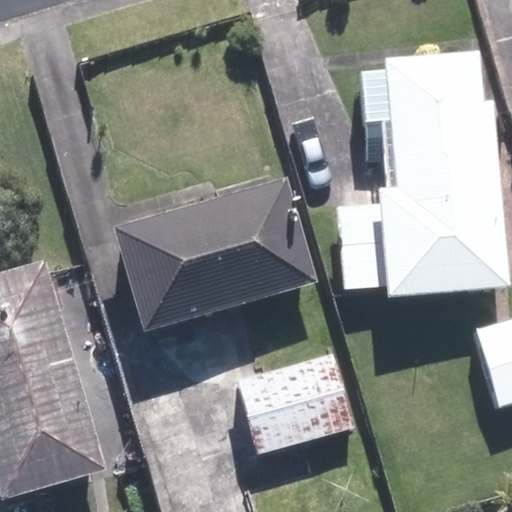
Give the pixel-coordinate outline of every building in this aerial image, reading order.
[(359,74),(363,126),(387,123),(391,191),(376,191),(384,299),(505,291),(492,103),(481,103),(478,55),(383,62),(384,71),(359,74)] [(146,334),(318,283),(289,182),(117,232),(146,334)] [(0,275),(0,493),(2,501),(105,470),(44,262),(0,275)] [(492,412),(511,406),(511,325),(470,338),(492,412)] [(249,383),(236,387),(257,457),(273,453),(348,430),(328,360),(324,362),(249,383)]
